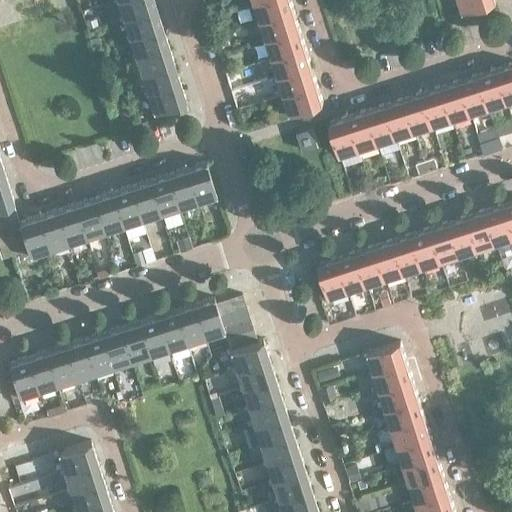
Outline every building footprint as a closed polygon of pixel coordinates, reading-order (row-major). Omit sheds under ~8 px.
[(155,4),(154,0),(117,0),(122,15),(155,4)] [(293,7),(291,0),(254,0),(260,18),(293,7)] [(492,0),(459,0),(463,10),(492,0)] [(161,23),(155,4),(122,15),(128,33),(161,23)] [(299,26),(293,7),(260,18),(266,36),(299,26)] [(167,41),(161,23),(128,33),(134,52),(167,41)] [(305,44),(299,26),(266,36),(272,55),(305,44)] [(173,60),(167,41),(134,52),(140,70),(173,60)] [(311,63),(305,44),(272,55),(278,73),(311,63)] [(179,78),(173,60),(140,70),(146,89),(179,78)] [(511,97),(511,61),(497,66),(507,99),(511,97)] [(317,81),(311,63),(278,73),(283,92),(317,81)] [(507,99),(497,66),(478,72),(489,105),(507,99)] [(489,105),(478,72),(459,78),(470,111),(489,105)] [(186,98),(179,78),(146,89),(152,109),(186,98)] [(470,111),(459,78),(441,84),(452,117),(470,111)] [(323,101),(317,81),(283,92),(290,111),(323,101)] [(452,117),(441,84),(422,90),(433,123),(452,117)] [(433,123),(422,90),(404,96),(415,129),(433,123)] [(415,129),(404,96),(385,102),(396,135),(415,129)] [(396,135),(385,102),(367,108),(377,141),(396,135)] [(377,141),(367,108),(348,113),(359,147),(377,141)] [(359,147),(348,113),(329,120),(340,153),(359,147)] [(319,144),(313,125),(297,130),(303,149),(319,144)] [(216,193),(205,159),(186,165),(197,199),(216,193)] [(197,199),(186,165),(168,171),(179,205),(197,199)] [(179,205),(168,171),(149,177),(160,211),(179,205)] [(160,211),(149,177),(131,183),(142,217),(160,211)] [(14,200),(7,180),(0,182),(0,204),(12,200),(14,200)] [(142,217),(131,183),(112,189),(123,223),(142,217)] [(123,223),(112,189),(94,195),(104,229),(123,223)] [(104,229),(94,195),(75,201),(86,235),(104,229)] [(0,217),(16,212),(12,200),(0,204),(0,217)] [(86,235),(75,201),(57,207),(67,241),(86,235)] [(511,235),(511,225),(504,201),(486,207),(496,241),(511,235)] [(67,241),(57,207),(38,213),(49,247),(67,241)] [(496,241),(486,207),(467,213),(478,247),(496,241)] [(0,230),(20,224),(19,219),(16,212),(0,217),(0,230)] [(49,247),(38,213),(19,219),(20,224),(24,235),(28,247),(29,253),(49,247)] [(478,247),(467,213),(449,219),(459,253),(478,247)] [(459,253),(449,219),(430,225),(441,259),(459,253)] [(0,242),(24,235),(20,224),(0,230),(0,242)] [(441,259),(430,225),(412,231),(422,264),(441,259)] [(422,264),(412,231),(393,237),(404,270),(422,264)] [(162,249),(174,245),(169,232),(157,236),(162,249)] [(28,247),(24,235),(0,242),(0,253),(0,255),(1,256),(28,247)] [(404,270),(393,237),(375,243),(385,276),(404,270)] [(385,276),(375,243),(356,249),(367,282),(385,276)] [(367,282),(356,249),(338,255),(348,288),(367,282)] [(348,288),(338,255),(318,261),(329,295),(348,288)] [(246,304),(242,293),(242,292),(215,301),(219,313),(246,304)] [(223,324),(219,313),(215,301),(213,295),(194,301),(204,335),(224,329),(225,328),(223,324)] [(204,335),(194,301),(175,307),(186,341),(204,335)] [(250,315),(246,304),(219,313),(223,324),(250,315)] [(186,341),(175,307),(156,313),(167,347),(186,341)] [(167,347),(156,313),(138,319),(149,353),(167,347)] [(253,327),(250,315),(223,324),(225,328),(224,329),(226,336),(253,327)] [(149,353),(138,319),(119,325),(130,358),(149,353)] [(130,358),(119,325),(101,331),(112,364),(130,358)] [(257,339),(253,327),(226,336),(229,348),(257,339)] [(112,364),(101,331),(82,337),(93,370),(112,364)] [(93,370),(82,337),(64,343),(75,376),(93,370)] [(269,355),(263,337),(257,339),(229,348),(235,366),(269,355)] [(407,358),(401,339),(367,350),(373,369),(407,358)] [(75,376),(64,343),(45,349),(56,382),(75,376)] [(56,382),(45,349),(27,355),(38,388),(56,382)] [(38,388),(27,355),(8,361),(19,394),(38,388)] [(274,374),(269,355),(235,366),(241,385),(274,374)] [(413,377),(407,358),(373,369),(379,387),(413,377)] [(280,393),(274,374),(241,385),(247,403),(280,393)] [(419,395),(413,377),(379,387),(385,406),(419,395)] [(286,411),(280,393),(247,403),(253,422),(286,411)] [(425,414),(419,395),(385,406),(391,424),(425,414)] [(292,429),(286,411),(253,422),(259,440),(292,429)] [(431,432),(425,414),(391,424),(397,443),(431,432)] [(298,448),(292,429),(259,440),(265,459),(298,448)] [(437,451),(431,432),(397,443),(403,461),(437,451)] [(97,458),(90,439),(57,449),(63,469),(97,458)] [(304,467),(298,448),(265,459),(271,477),(304,467)] [(443,469),(437,451),(403,461),(409,480),(443,469)] [(103,477),(97,458),(63,469),(69,487),(103,477)] [(310,485),(304,467),(271,477),(277,496),(310,485)] [(449,488),(443,469),(409,480),(415,498),(449,488)] [(109,495),(103,477),(69,487),(75,506),(109,495)] [(289,511),(316,504),(310,485),(277,496),(281,511),(289,511)] [(435,511),(455,506),(449,488),(415,498),(419,511),(435,511)] [(114,511),(109,495),(75,506),(77,511),(114,511)]
